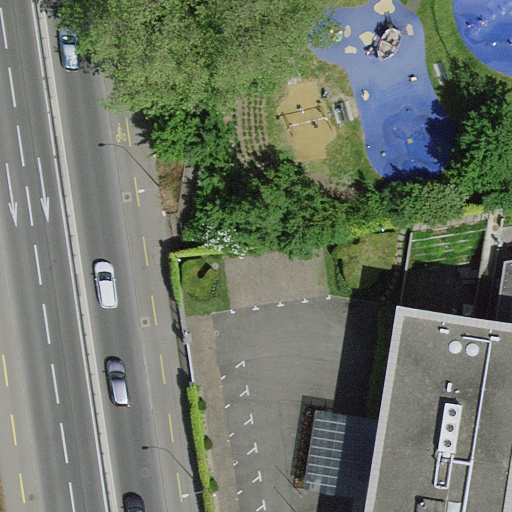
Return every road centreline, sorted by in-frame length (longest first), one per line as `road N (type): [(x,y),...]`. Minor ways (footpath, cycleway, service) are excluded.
road 1 (primary): [(148,511),(70,0)]
road 2 (primary): [(0,0),(75,511)]
